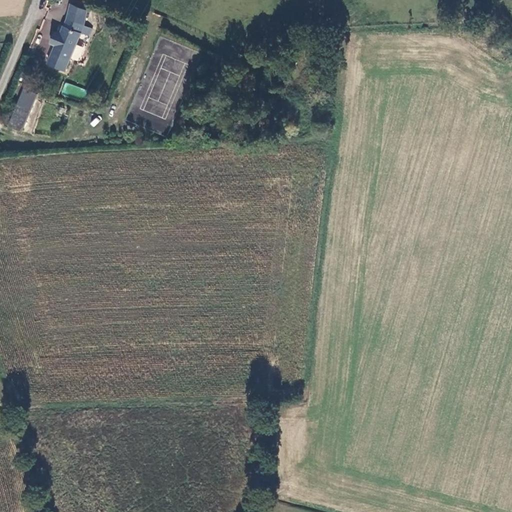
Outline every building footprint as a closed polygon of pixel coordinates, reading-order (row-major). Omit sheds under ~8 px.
[(92,30),(84,26),(88,11),(71,4),(67,18),(60,33),(55,45),(46,63),(64,71),(81,34),(80,33),(81,33),(89,37),(92,30)] [(49,43),(55,45),(60,33),(55,31),(49,43)] [(286,52),(285,62),(296,64),(297,53),(286,52)] [(33,109),(40,93),(28,88),(21,103),(33,109)] [(24,130),(33,109),(21,103),(11,125),(24,130)]
